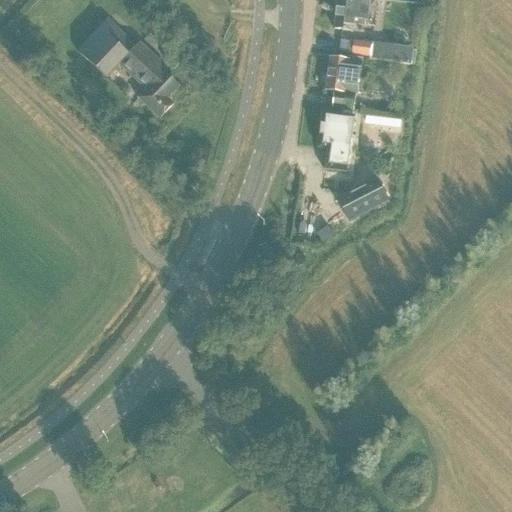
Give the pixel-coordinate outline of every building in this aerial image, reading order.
[(337,0),(334,29),(352,31),(353,24),(366,26),(369,0),(337,0)] [(107,80),(120,66),(147,92),(139,100),(159,119),(174,105),(168,99),(180,87),(167,74),(169,72),(134,38),(130,42),(107,20),(77,51),(107,80)] [(371,43),(353,40),(351,55),(369,58),(371,43)] [(394,47),(373,44),(371,60),(392,63),(394,47)] [(348,61),(330,58),(325,91),(335,93),(332,109),(353,112),(356,96),(358,96),(363,59),(348,56),(348,61)] [(324,169),(346,172),(354,118),(324,114),(319,149),(327,150),(324,169)] [(388,202),(376,178),(336,198),(348,222),(388,202)] [(324,244),(332,238),(326,230),(318,235),(324,244)]
